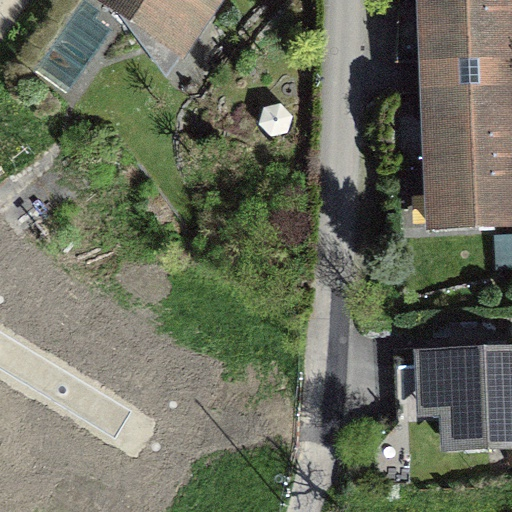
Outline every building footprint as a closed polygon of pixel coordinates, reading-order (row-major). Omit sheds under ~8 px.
[(111,0),(185,48),(216,0),(111,0)] [(511,59),(510,0),(421,0),(422,60),(511,59)] [(511,89),(426,90),(426,162),(511,160),(511,89)] [(68,181),(0,139),(0,238),(24,253),(68,181)] [(511,225),(511,160),(426,162),(427,226),(511,225)] [(243,282),(156,229),(112,300),(199,354),(243,282)] [(511,351),(442,353),(443,446),(511,445),(511,351)] [(173,511),(177,506),(90,452),(53,511),(173,511)]
